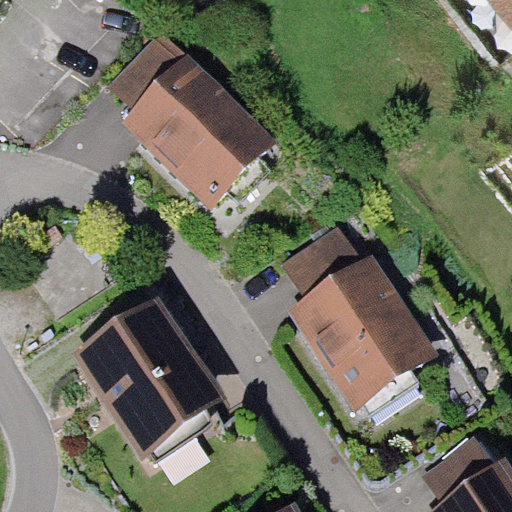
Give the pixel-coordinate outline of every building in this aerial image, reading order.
[(511,0),(503,0),(511,10),(511,0)] [(136,109),(123,122),(211,210),(280,141),(164,25),(108,81),(136,109)] [(310,301),(287,316),(354,415),(441,356),(354,228),(290,272),(310,301)] [(163,303),(75,359),(140,460),(227,404),(163,303)] [(450,490),(427,505),(432,511),(511,511),(511,472),(481,425),(430,458),(450,490)]
